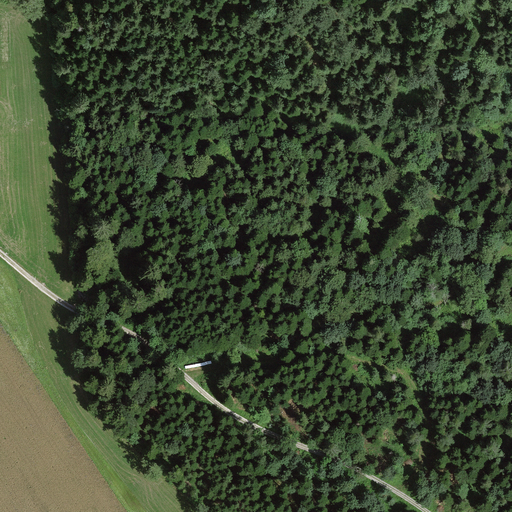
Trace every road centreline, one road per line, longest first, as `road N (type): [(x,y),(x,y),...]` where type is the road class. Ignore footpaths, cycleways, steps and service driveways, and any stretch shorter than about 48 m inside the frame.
road 1 (track): [(0,252),(54,297),(154,347),(239,418),(353,465),(429,511)]
road 2 (track): [(185,375),(278,354),(322,321),(358,309),(429,307),(511,248)]
road 3 (track): [(223,83),(344,133),(509,248)]
road 4 (track): [(223,83),(242,165),(270,223)]
